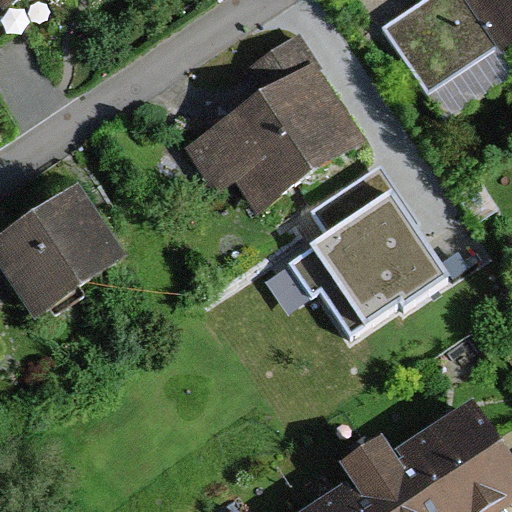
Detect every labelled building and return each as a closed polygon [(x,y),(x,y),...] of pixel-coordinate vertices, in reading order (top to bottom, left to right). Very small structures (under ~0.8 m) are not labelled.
[(511,46),(511,0),(430,0),(370,40),(416,109),(511,46)] [(182,158),(206,194),(223,182),(246,217),(348,150),(301,79),(182,158)] [(404,314),(449,284),(417,237),(421,234),(382,177),(314,223),(330,246),(291,272),(314,306),(321,302),(350,344),(400,310),(404,314)] [(0,227),(0,316),(7,327),(98,266),(49,194),(0,227)] [(307,511),(500,511),(510,506),(460,421),(379,469),(385,479),(355,496),(350,487),(307,511)]
